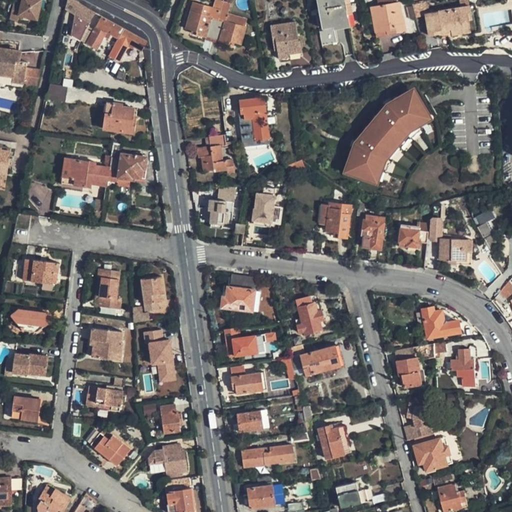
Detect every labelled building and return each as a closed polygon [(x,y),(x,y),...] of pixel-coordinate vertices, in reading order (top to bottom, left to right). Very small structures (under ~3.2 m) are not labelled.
[(13,1),(9,17),(17,19),(18,15),(35,19),(39,0),(28,0),(29,0),(28,0),(21,0),(20,3),(13,1)] [(92,13),(71,0),(64,0),(63,9),(75,15),(71,21),(81,26),(85,21),(89,23),(92,13)] [(342,0),(315,0),(321,30),(318,30),(320,45),(335,43),(332,28),(347,26),(342,0)] [(430,12),(427,0),(425,0),(411,3),(412,5),(415,17),(425,15),(425,13),(430,12)] [(374,23),(376,34),(376,36),(388,34),(388,32),(405,29),(403,15),(400,15),(397,2),(393,3),(379,5),(371,6),(372,15),(374,23)] [(409,19),(415,18),(415,17),(412,5),(406,7),(409,19)] [(428,35),(452,32),(452,34),(466,32),(464,20),(470,19),(473,19),(470,5),(461,7),(449,10),(448,6),(445,7),(445,10),(430,12),(425,13),(425,15),(428,35)] [(210,8),(208,16),(209,16),(209,18),(216,20),(218,11),(219,10),(210,8)] [(189,11),(184,29),(194,32),(193,36),(203,38),(210,40),(216,20),(209,18),(209,16),(208,16),(189,11)] [(239,44),(244,26),(224,20),(226,13),(218,11),(216,20),(210,40),(217,42),(227,45),(229,41),(239,44)] [(246,19),(226,13),(224,20),(244,26),(246,19)] [(144,41),(99,16),(95,30),(91,29),(88,41),(87,43),(91,44),(91,45),(103,49),(104,45),(108,33),(140,50),(144,41)] [(464,20),(466,32),(472,31),(470,19),(464,20)] [(294,22),(269,25),(271,39),(275,39),(277,49),(278,57),(288,56),(288,53),(298,51),(294,22)] [(0,74),(0,73),(10,74),(9,79),(8,84),(20,85),(24,64),(18,63),(19,53),(0,50),(0,74)] [(24,64),(20,85),(35,88),(39,66),(24,64)] [(49,73),(47,82),(61,84),(62,75),(49,73)] [(47,82),(44,98),(63,101),(65,85),(61,84),(47,82)] [(383,105),(354,139),(360,144),(358,149),(350,147),(344,164),(351,167),(349,171),(351,172),(351,173),(355,175),(357,171),(371,176),(374,168),(378,169),(380,162),(387,154),(385,152),(403,131),(404,133),(410,126),(417,122),(415,119),(422,114),(415,101),(418,99),(416,95),(414,96),(413,94),(409,96),(406,90),(390,99),(394,106),(389,110),(383,105)] [(240,114),(243,132),(256,130),(257,140),(269,139),(265,96),(240,99),(242,113),(240,114)] [(429,118),(418,99),(415,101),(422,114),(415,119),(417,122),(410,126),(404,133),(403,131),(385,152),(387,154),(380,162),(378,169),(374,168),(371,176),(357,171),(355,175),(376,182),(384,158),(407,131),(429,118)] [(394,106),(390,99),(385,102),(383,105),(389,110),(394,106)] [(132,131),(136,106),(123,104),(124,102),(110,100),(108,112),(104,112),(102,127),(132,131)] [(256,130),(243,132),(244,144),(269,141),(269,139),(257,140),(256,130)] [(227,141),(226,134),(205,138),(206,147),(202,147),(204,156),(201,157),(204,170),(213,169),(213,172),(227,170),(227,173),(235,172),(233,159),(226,160),(222,161),(220,145),(227,144),(227,141)] [(360,144),(354,139),(353,141),(350,147),(358,149),(360,144)] [(112,140),(111,155),(115,156),(116,148),(119,149),(121,141),(112,140)] [(0,172),(6,174),(10,148),(1,147),(0,146),(0,172)] [(146,176),(148,165),(146,164),(146,155),(120,151),(118,170),(109,170),(107,179),(117,180),(118,175),(129,177),(134,178),(135,174),(146,176)] [(70,176),(72,158),(63,157),(60,180),(69,181),(70,176)] [(72,158),(70,176),(74,176),(73,182),(86,183),(86,180),(92,181),(107,183),(107,179),(109,170),(109,166),(95,164),(95,161),(72,158)] [(301,160),(288,166),(292,175),(310,167),(301,160)] [(255,174),(243,179),(245,186),(246,186),(251,183),(258,180),(255,174)] [(128,189),(129,177),(118,175),(117,180),(116,188),(128,189)] [(258,180),(251,183),(253,188),(269,181),(266,176),(258,180)] [(254,191),(254,195),(253,208),(261,209),(261,212),(271,213),(271,210),(271,196),(272,192),(254,191)] [(103,194),(96,193),(94,205),(95,206),(101,206),(103,194)] [(223,203),(219,203),(219,201),(209,200),(209,218),(215,219),(226,220),(226,223),(231,223),(232,204),(232,199),(223,198),(223,203)] [(433,201),(432,214),(431,234),(440,234),(441,215),(442,201),(433,201)] [(324,229),(338,231),(338,235),(348,236),(350,213),(351,206),(343,205),(342,208),(327,206),(325,224),(324,229)] [(478,228),(496,219),(491,209),(473,218),(478,228)] [(364,217),(362,227),(360,227),(359,233),(362,233),(361,244),(370,244),(380,246),(383,220),(371,218),(364,217)] [(401,225),(399,244),(407,245),(408,242),(418,243),(421,243),(422,239),(426,239),(427,228),(428,220),(421,219),(420,223),(420,227),(401,225)] [(482,235),(484,240),(485,238),(493,254),(505,248),(496,233),(493,235),(490,230),(482,235)] [(467,236),(440,234),(439,256),(466,258),(467,236)] [(27,280),(56,284),(57,277),(60,278),(62,263),(30,259),(27,280)] [(100,267),(95,306),(119,309),(120,302),(116,301),(119,270),(100,267)] [(143,277),(141,278),(145,309),(158,307),(157,300),(162,299),(161,294),(164,294),(162,275),(154,276),(153,271),(142,272),(143,277)] [(255,276),(230,273),(229,285),(253,288),(255,276)] [(259,289),(253,288),(229,285),(222,284),(219,307),(251,311),(251,308),(257,309),(259,289)] [(325,328),(318,298),(317,296),(315,294),(313,293),(310,293),(294,298),(299,316),(294,318),(298,332),(303,330),(304,334),(325,328)] [(429,337),(461,331),(459,320),(456,320),(448,322),(444,320),(443,311),(442,308),(434,310),(433,306),(423,309),(429,337)] [(23,330),(38,332),(53,320),(45,319),(46,312),(20,309),(12,314),(23,330)] [(141,313),(133,314),(133,321),(147,319),(146,312),(141,313)] [(92,357),(114,360),(115,352),(120,352),(121,339),(120,339),(120,329),(93,326),(91,340),(93,340),(92,357)] [(273,331),(263,333),(264,340),(274,338),(273,331)] [(263,333),(225,339),(226,350),(229,350),(229,351),(234,351),(234,355),(259,351),(258,345),(262,340),(264,340),(263,333)] [(435,342),(436,350),(442,349),(447,349),(446,340),(435,342)] [(289,355),(300,352),(303,365),(310,363),(312,371),(340,364),(335,344),(303,351),(300,342),(287,345),(289,355)] [(414,345),(413,346),(415,356),(397,360),(401,387),(422,384),(417,359),(436,356),(436,355),(436,350),(435,342),(414,345)] [(162,344),(144,348),(148,374),(141,375),(142,384),(165,380),(164,372),(166,371),(165,365),(171,364),(169,352),(164,352),(162,344)] [(453,358),(453,369),(458,369),(459,375),(465,375),(465,386),(476,385),(475,348),(459,348),(460,358),(453,358)] [(29,354),(15,352),(14,362),(12,373),(32,375),(32,371),(47,373),(49,353),(30,351),(29,354)] [(290,357),(295,375),(305,373),(303,365),(300,352),(289,355),(290,357)] [(290,383),(297,382),(295,375),(290,357),(283,358),(290,383)] [(12,373),(14,362),(6,361),(4,377),(12,378),(12,373)] [(305,373),(312,371),(310,363),(303,365),(305,373)] [(244,367),(230,369),(231,376),(245,374),(244,367)] [(245,374),(231,376),(234,394),(257,390),(263,389),(260,372),(245,374)] [(135,377),(124,376),(123,388),(136,390),(135,377)] [(84,404),(94,405),(95,400),(110,402),(109,407),(119,409),(120,403),(122,404),(123,388),(96,385),(95,392),(85,391),(84,404)] [(464,408),(460,391),(455,391),(459,409),(464,408)] [(20,417),(39,419),(42,398),(15,395),(14,408),(21,409),(20,417)] [(420,435),(434,431),(431,417),(428,416),(431,399),(416,397),(416,399),(410,399),(408,415),(415,416),(416,422),(420,435)] [(164,432),(180,430),(177,410),(175,410),(174,403),(160,405),(161,413),(164,432)] [(309,403),(302,405),(304,419),(311,417),(309,403)] [(160,417),(159,404),(143,405),(144,418),(160,417)] [(21,409),(14,408),(13,416),(20,417),(21,409)] [(237,413),(240,431),(264,428),(261,410),(261,409),(237,413)] [(270,426),(267,409),(261,410),(264,428),(270,426)] [(355,450),(346,419),(320,427),(328,457),(355,450)] [(420,435),(416,422),(404,425),(407,439),(416,436),(420,435)] [(112,432),(104,426),(100,431),(108,437),(112,432)] [(91,442),(94,438),(98,441),(95,445),(117,462),(129,446),(112,432),(108,437),(100,431),(96,428),(87,439),(91,442)] [(310,436),(307,429),(291,431),(294,439),(310,436)] [(418,444),(416,444),(421,462),(426,460),(429,469),(449,463),(441,437),(438,438),(436,431),(434,431),(420,435),(416,436),(418,444)] [(457,461),(449,435),(441,437),(449,463),(457,461)] [(244,449),(245,466),(297,457),(294,441),(244,449)] [(182,472),(182,469),(188,469),(185,449),(181,449),(180,442),(163,445),(163,448),(153,449),(146,458),(146,462),(165,460),(167,474),(182,472)] [(396,457),(393,449),(376,453),(379,461),(396,457)] [(317,468),(312,469),(313,479),(320,478),(317,468)] [(440,487),(446,511),(464,507),(462,500),(467,499),(465,489),(460,490),(454,470),(434,475),(437,488),(440,487)] [(0,473),(0,472),(0,500),(1,506),(9,505),(8,499),(8,494),(14,494),(13,479),(1,480),(0,473)] [(190,482),(189,475),(167,478),(168,486),(190,482)] [(357,481),(337,487),(342,507),(363,501),(357,481)] [(58,511),(71,497),(57,487),(55,488),(49,483),(41,492),(43,494),(38,498),(36,511),(58,511)] [(274,483),(248,487),(252,507),(277,503),(274,483)] [(193,511),(190,486),(166,490),(168,502),(175,502),(176,508),(178,508),(178,509),(178,510),(179,511),(193,511)] [(302,502),(287,504),(288,511),(293,511),(304,510),(302,502)] [(87,511),(89,509),(82,503),(73,511),(87,511)]
